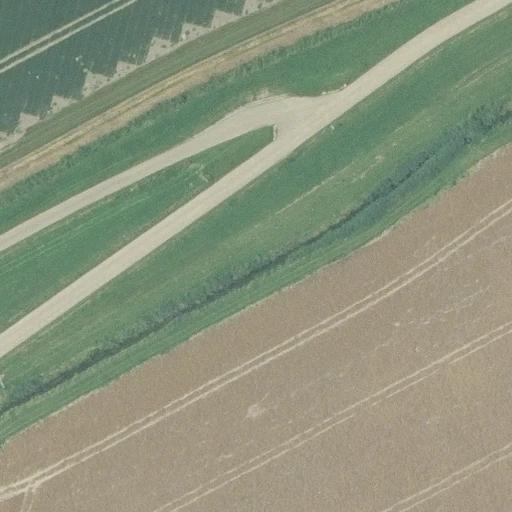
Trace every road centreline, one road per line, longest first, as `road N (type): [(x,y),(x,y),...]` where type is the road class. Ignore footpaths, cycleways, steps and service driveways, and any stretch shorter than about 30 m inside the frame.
road 1 (track): [(511,83),(408,142),(311,213),(0,383)]
road 2 (unclassified): [(0,346),(313,123)]
road 3 (unclassified): [(313,123),(285,111),(251,118),(0,245)]
road 4 (unclassified): [(313,123),(500,0)]
